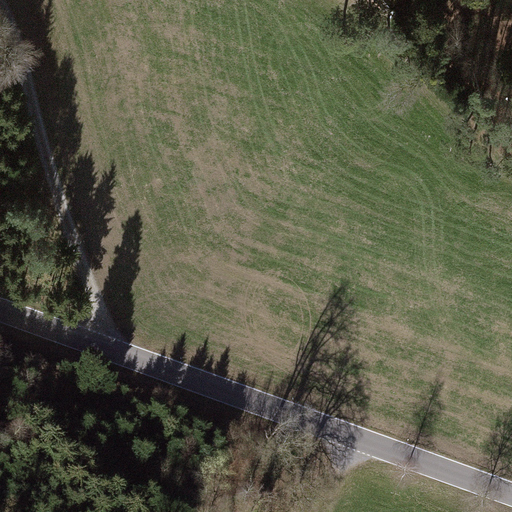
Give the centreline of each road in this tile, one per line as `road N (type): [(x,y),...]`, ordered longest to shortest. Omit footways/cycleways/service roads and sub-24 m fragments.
road 1 (unclassified): [(511,498),(0,317)]
road 2 (track): [(0,0),(59,201),(116,357)]
